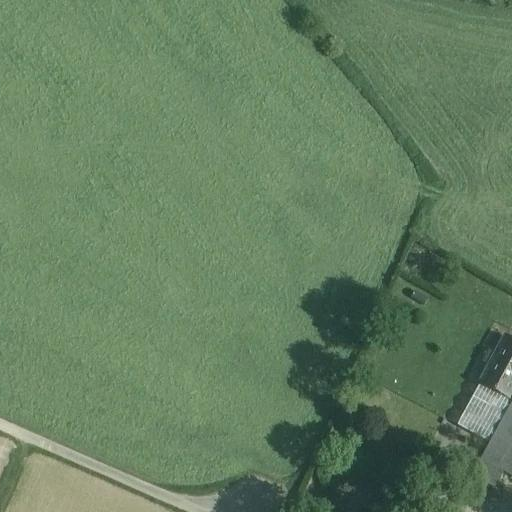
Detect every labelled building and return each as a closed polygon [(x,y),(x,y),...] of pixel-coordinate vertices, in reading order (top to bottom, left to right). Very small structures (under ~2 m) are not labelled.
[(511,341),(505,337),(496,355),(489,352),(484,362),(490,365),(480,384),(511,401),(511,341)] [(511,402),(511,401),(480,384),(457,426),(489,444),(511,402)] [(511,402),(489,444),(480,461),(498,470),(511,443),(511,402)] [(511,443),(498,470),(503,472),(511,477),(511,443)] [(498,470),(480,461),(472,476),(494,488),(503,472),(498,470)]
